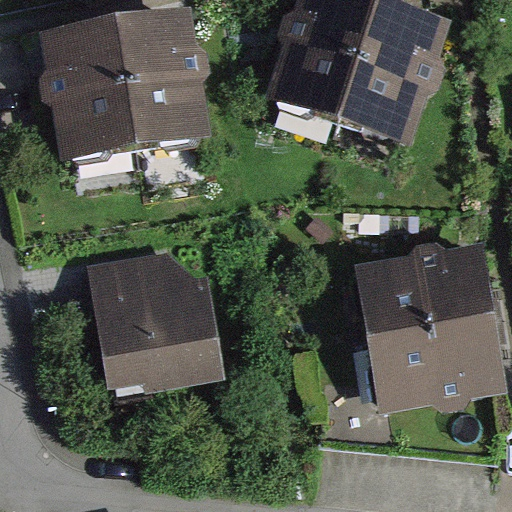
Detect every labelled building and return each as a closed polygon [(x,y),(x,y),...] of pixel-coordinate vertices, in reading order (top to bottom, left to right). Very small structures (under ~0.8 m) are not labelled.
[(296,0),(264,102),(339,126),(377,4),(364,0),(296,0)] [(440,24),(377,4),(339,126),(401,146),(440,24)] [(171,23),(107,34),(131,161),(194,150),(171,23)] [(71,172),(131,161),(107,34),(48,45),(71,172)] [(88,268),(111,401),(225,382),(202,249),(88,268)] [(358,276),(371,350),(491,329),(478,254),(358,276)] [(504,401),(491,329),(371,350),(384,423),(504,401)]
